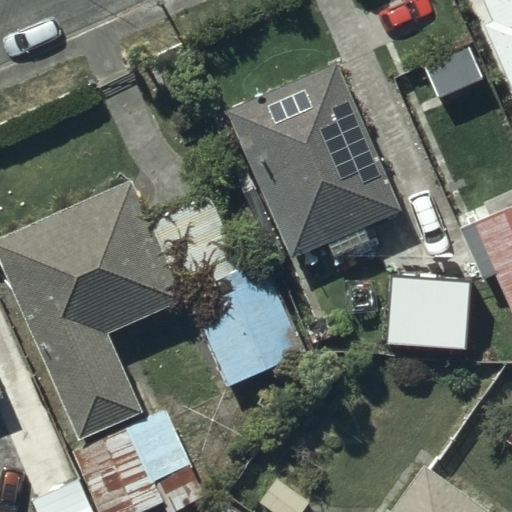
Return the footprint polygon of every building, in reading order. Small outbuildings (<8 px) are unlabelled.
[(511,0),(482,0),(492,23),(482,27),(511,96),(511,0)] [(335,54),(225,102),(291,247),(399,200),(335,54)] [(264,249),(242,259),(208,183),(145,211),(127,171),(0,227),(0,256),(76,428),(140,399),(105,320),(183,285),(226,381),(307,345),(264,249)] [(475,217),(461,224),(482,270),(492,266),(511,308),(511,194),(473,213),(475,217)] [(462,337),(466,265),(389,261),(385,333),(462,337)] [(167,403),(72,443),(102,511),(124,511),(161,496),(166,510),(206,493),(167,403)] [(371,501),(363,511),(503,511),(424,454),(382,510),(371,501)] [(95,511),(77,472),(30,494),(38,511),(95,511)] [(249,511),(227,496),(215,511),(249,511)]
